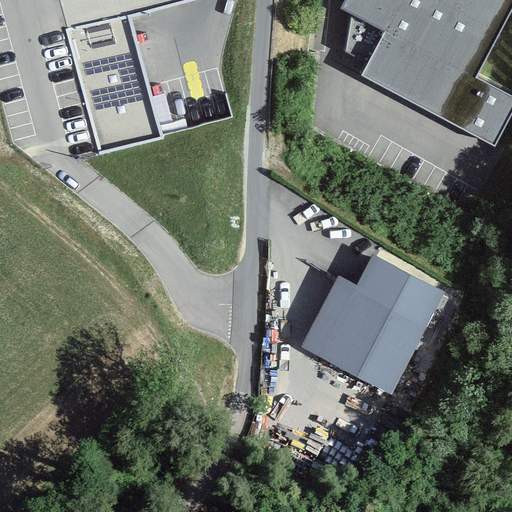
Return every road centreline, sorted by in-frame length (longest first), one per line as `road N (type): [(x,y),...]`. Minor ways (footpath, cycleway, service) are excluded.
road 1 (unclassified): [(180,511),(210,474),(246,383),(266,0)]
road 2 (track): [(232,431),(98,274),(0,184)]
